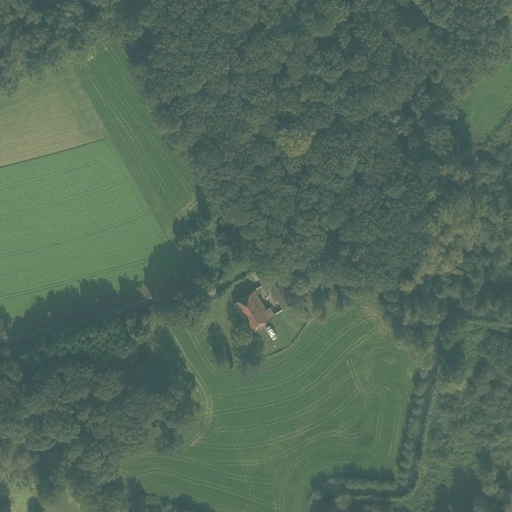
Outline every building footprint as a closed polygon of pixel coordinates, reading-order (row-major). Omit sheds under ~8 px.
[(224,208),(228,215),(238,208),(233,201),(224,208)] [(238,226),(248,240),(256,234),(242,214),(230,222),(235,228),(238,226)] [(260,239),(256,234),(248,240),(245,242),(249,247),(260,239)] [(255,276),(262,286),(266,283),(277,277),(271,266),(255,276)] [(344,277),(352,284),(357,278),(348,271),(344,277)] [(293,302),(285,289),(277,277),(266,283),(274,295),(282,309),(293,302)] [(241,316),(250,330),(273,315),(268,307),(265,309),(262,304),(253,289),(232,302),(241,316)]
